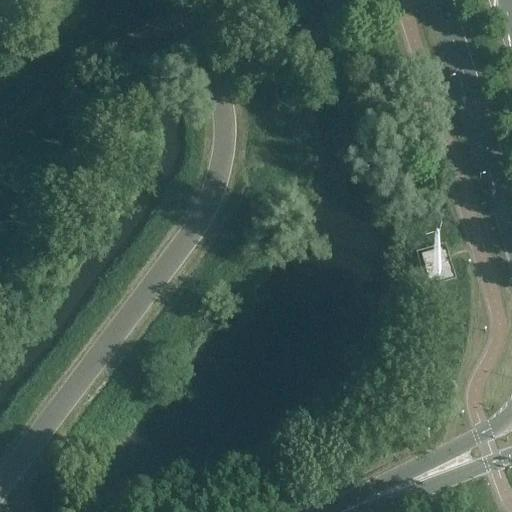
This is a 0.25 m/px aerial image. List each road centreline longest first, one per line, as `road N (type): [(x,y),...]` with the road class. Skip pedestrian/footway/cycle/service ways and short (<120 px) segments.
road 1 (unknown): [(188,0),(226,118),(223,162),(175,257),(0,491)]
road 2 (tertiary): [(443,0),(511,213)]
road 3 (motorway): [(511,416),(330,506)]
road 4 (motorway): [(511,456),(330,506)]
